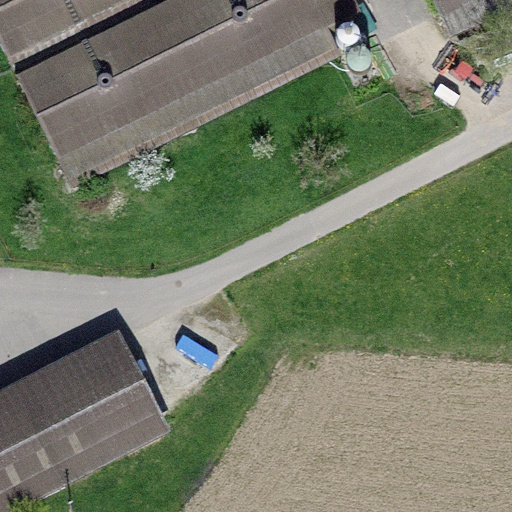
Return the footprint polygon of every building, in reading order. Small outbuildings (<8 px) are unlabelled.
[(0,0),(0,8),(19,48),(118,0),(0,0)] [(364,0),(153,0),(28,62),(83,174),(338,48),(325,22),(366,2),(364,0)] [(435,0),(443,16),(475,0),(435,0)] [(350,68),(354,67),(357,65),(360,61),(361,57),(360,53),(359,50),(356,47),(352,45),(348,45),(344,45),(341,47),(339,50),(337,54),(337,57),(338,61),(340,64),(343,67),(346,68),(350,68)] [(360,92),(364,91),(368,89),(370,85),(371,81),(370,77),(369,74),(366,71),(362,69),(358,69),(354,70),(351,71),(349,74),(347,78),(347,82),(348,85),(350,88),(353,91),(356,92),(360,92)] [(0,505),(3,511),(8,511),(176,426),(125,327),(0,390),(0,505)]
